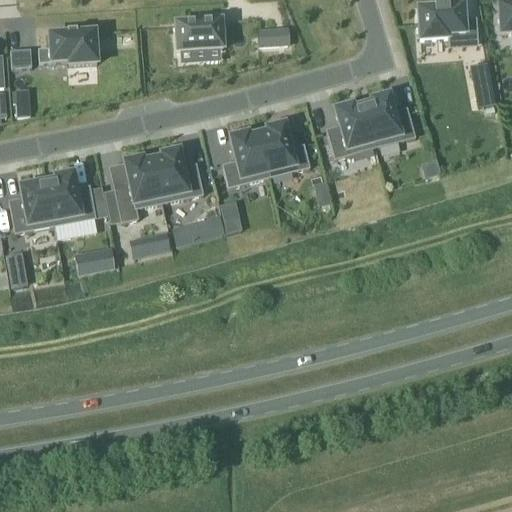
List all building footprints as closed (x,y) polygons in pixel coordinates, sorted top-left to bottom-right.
[(432,9),(416,11),(418,42),(446,40),(446,37),(475,35),(474,20),(462,21),(461,7),(445,9),(445,7),(432,8),(432,9)] [(511,9),(498,11),(499,39),(511,37),(511,9)] [(218,24),(173,27),(174,55),(220,52),(218,24)] [(48,53),(37,54),(38,68),(67,66),(67,70),(95,68),(93,36),(75,37),(75,34),(65,35),(65,38),(48,39),(48,53)] [(256,52),(286,50),(285,35),(255,37),(256,52)] [(28,55),(8,56),(10,75),(30,73),(28,55)] [(489,91),(485,70),(468,73),(472,94),(489,91)] [(361,111),(373,155),(411,144),(403,114),(389,118),(385,101),(368,105),(369,109),(361,111)] [(333,166),(373,155),(361,111),(349,114),(348,110),(333,115),(338,132),(324,136),(333,166)] [(265,137),(256,140),(267,184),(308,174),(302,150),(288,153),(282,129),(264,134),(265,137)] [(234,167),(220,170),(226,194),(267,184),(256,140),(247,142),(246,138),(228,143),(234,167)] [(160,163),(151,165),(160,209),(201,200),(196,177),(182,180),(181,172),(177,156),(159,159),(160,163)] [(128,192),(112,195),(119,228),(119,229),(136,225),(134,215),(160,209),(151,165),(141,167),(140,163),(122,167),(123,169),(128,192)] [(54,186),(44,187),(53,232),(94,224),(88,191),(74,194),(71,179),(53,182),(54,186)] [(21,204),(7,206),(13,239),(53,232),(44,187),(34,189),(18,192),(21,204)] [(328,202),(316,205),(318,211),(329,208),(328,202)] [(218,221),(207,224),(212,241),(223,238),(218,221)] [(238,225),(222,228),(225,238),(240,235),(238,225)] [(140,242),(127,245),(131,264),(144,261),(140,242)] [(109,252),(97,255),(102,276),(114,274),(109,252)] [(18,261),(4,263),(10,292),(23,290),(18,261)]
